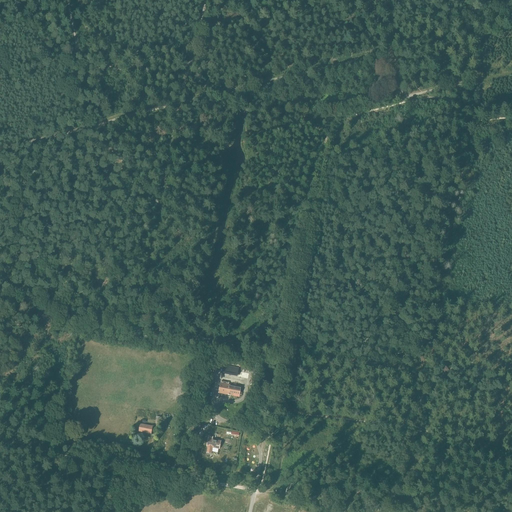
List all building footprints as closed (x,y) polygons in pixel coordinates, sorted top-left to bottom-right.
[(237,376),(239,368),(224,365),(223,374),(237,376)] [(241,387),(229,385),(229,382),(221,381),(221,383),(219,393),(239,397),(241,387)] [(191,426),(190,432),(198,433),(200,423),(195,422),(194,426),(191,426)] [(151,434),(153,427),(141,424),(139,432),(151,434)] [(219,449),(221,441),(212,439),(213,439),(209,438),(207,447),(209,447),(207,453),(211,453),(213,448),(219,449)]
